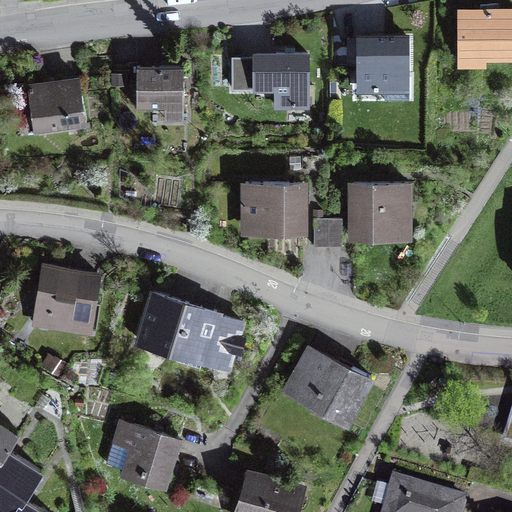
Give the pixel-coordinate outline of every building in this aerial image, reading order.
[(511,8),(462,9),(462,62),(482,62),(482,52),(511,51),(511,8)] [(409,37),(347,37),(347,63),(357,63),(357,78),(371,78),(375,88),(409,78),(409,37)] [(255,56),(234,56),(234,87),(255,87),(276,87),(276,105),(308,105),(308,52),(255,52),(255,56)] [(184,65),(138,65),(138,105),(164,105),(164,118),(184,118),(184,65)] [(80,77),(29,84),(29,85),(23,86),(23,87),(10,88),(12,103),(31,100),(35,129),(86,122),(80,77)] [(303,181),(246,182),(246,221),(269,221),(269,231),(304,230),(303,181)] [(409,181),(353,181),(353,236),(375,236),(375,226),(407,226),(407,203),(409,203),(409,181)] [(328,216),(314,216),(314,245),(328,245),(328,216)] [(342,216),(328,216),(328,245),(342,245),(342,216)] [(100,274),(43,264),(37,300),(49,302),(46,322),(90,329),(100,274)] [(217,310),(155,291),(140,340),(177,351),(175,360),(200,367),(203,356),(230,364),(235,350),(239,351),(243,337),(238,335),(243,321),(216,313),(217,310)] [(323,356),(308,348),(289,382),(317,397),(313,405),(347,423),(372,375),(351,364),(350,367),(324,353),(323,356)] [(64,364),(54,358),(47,368),(58,374),(64,364)] [(0,418),(0,460),(9,448),(19,431),(0,418)] [(181,436),(120,418),(106,462),(168,480),(181,436)] [(9,448),(0,460),(0,501),(13,510),(25,498),(42,470),(9,448)] [(294,511),(301,488),(244,472),(238,492),(242,493),(236,511),(294,511)] [(461,511),(465,501),(395,480),(385,511),(461,511)] [(47,511),(25,498),(13,510),(11,511),(47,511)]
